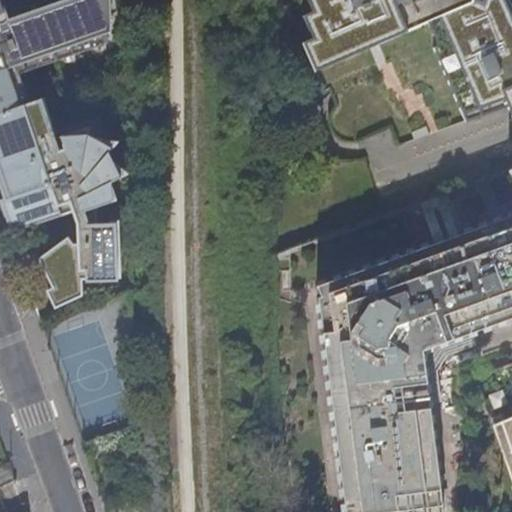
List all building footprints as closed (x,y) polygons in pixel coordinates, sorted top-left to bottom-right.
[(18,75),(16,67),(52,54),(111,33),(110,0),(65,0),(36,11),(9,20),(7,14),(6,12),(0,14),(0,113),(29,104),(18,75)] [(474,2),(466,5),(427,22),(405,32),(391,0),(307,0),(313,13),(304,17),(313,40),(304,44),(315,71),(377,45),(375,40),(402,29),(404,34),(428,24),(464,121),(506,106),(511,103),(511,28),(508,18),(499,0),(482,0),(480,4),(474,2)] [(391,0),(405,32),(427,22),(466,5),(463,0),(391,0)] [(511,17),(504,0),(499,0),(508,18),(511,17)] [(33,4),(7,14),(9,20),(36,11),(33,4)] [(52,54),(16,67),(18,75),(55,62),(52,54)] [(117,180),(100,164),(111,153),(87,150),(89,140),(63,146),(64,149),(58,151),(40,100),(29,104),(0,113),(0,206),(9,234),(71,212),(77,223),(78,244),(73,244),(69,238),(39,260),(53,288),(47,291),(55,309),(84,296),(83,279),(122,277),(120,224),(90,225),(90,224),(84,212),(108,204),(102,187),(117,180)] [(511,167),(504,171),(486,177),(497,207),(511,201),(511,216),(470,232),(455,189),(402,208),(434,245),(317,288),(320,297),(318,297),(344,511),(439,511),(421,352),(511,318),(511,167)] [(509,418),(506,408),(488,414),(491,424),(509,418)] [(511,417),(509,418),(491,424),(510,480),(511,479),(511,417)]
